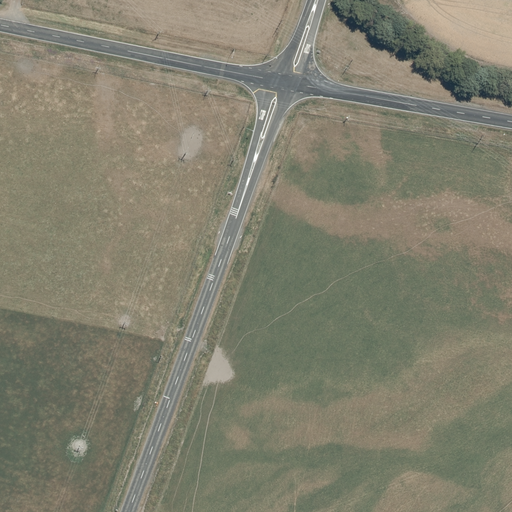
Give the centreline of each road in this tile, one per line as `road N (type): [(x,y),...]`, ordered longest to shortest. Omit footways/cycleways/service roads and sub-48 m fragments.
road 1 (unclassified): [(125,511),(285,82)]
road 2 (unclassified): [(0,23),(285,82)]
road 3 (unclassified): [(285,82),(511,121)]
